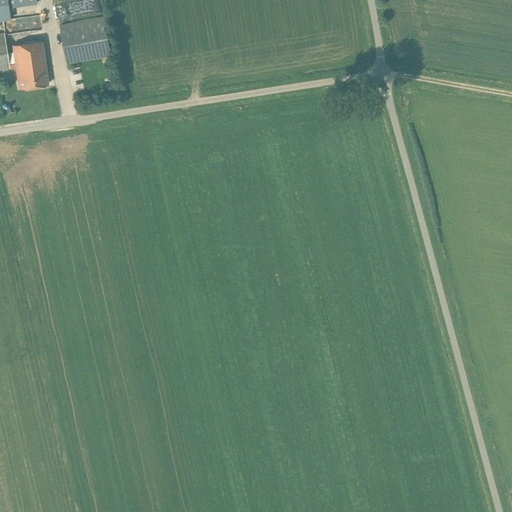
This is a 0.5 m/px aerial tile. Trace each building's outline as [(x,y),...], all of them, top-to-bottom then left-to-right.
[(37,3),(36,0),(0,0),(0,20),(10,19),(8,8),(37,3)] [(110,55),(105,18),(60,25),(65,62),(110,55)] [(0,69),(8,68),(3,32),(0,32),(0,69)] [(48,84),(41,40),(12,44),(19,88),(48,84)] [(74,91),(84,89),(81,73),(70,75),(74,91)] [(113,82),(104,82),(104,91),(114,90),(113,82)]
